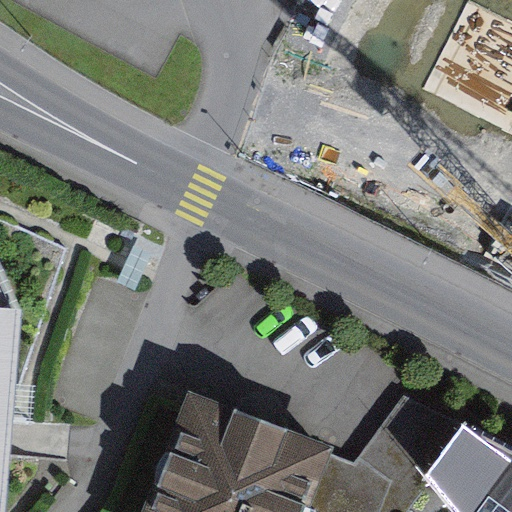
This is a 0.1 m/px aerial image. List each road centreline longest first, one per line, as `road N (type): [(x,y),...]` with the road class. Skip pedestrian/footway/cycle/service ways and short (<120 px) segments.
road 1 (secondary): [(511,350),(199,193)]
road 2 (residential): [(67,511),(133,394),(199,193)]
road 3 (secondary): [(199,193),(0,85)]
